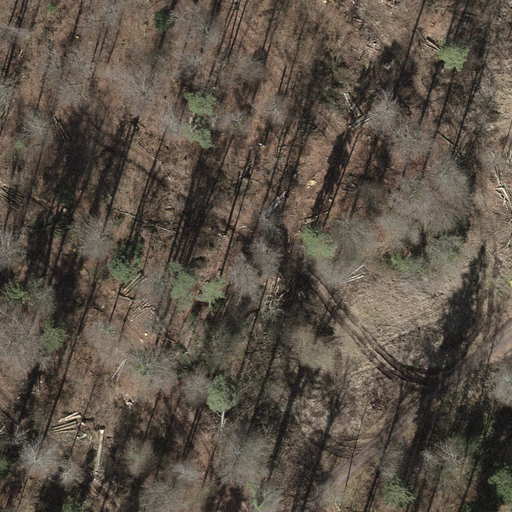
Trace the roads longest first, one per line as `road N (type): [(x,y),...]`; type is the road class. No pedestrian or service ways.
road 1 (track): [(511,329),(310,511)]
road 2 (track): [(86,0),(0,162)]
road 3 (track): [(0,391),(124,511)]
